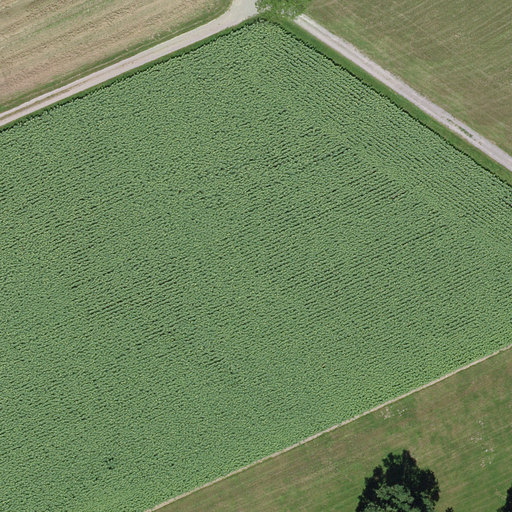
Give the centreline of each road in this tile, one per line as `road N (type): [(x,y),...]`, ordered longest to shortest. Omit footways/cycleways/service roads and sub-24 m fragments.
road 1 (track): [(273,0),(511,164)]
road 2 (track): [(252,0),(239,14),(0,123)]
